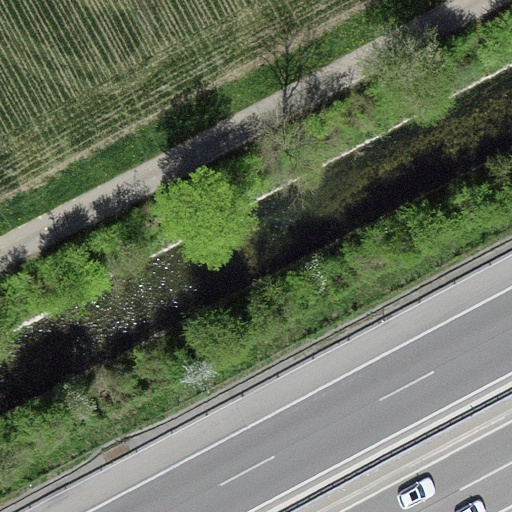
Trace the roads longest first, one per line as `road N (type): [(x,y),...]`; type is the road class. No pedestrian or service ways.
road 1 (track): [(476,0),(0,251)]
road 2 (motorway): [(511,329),(168,511)]
